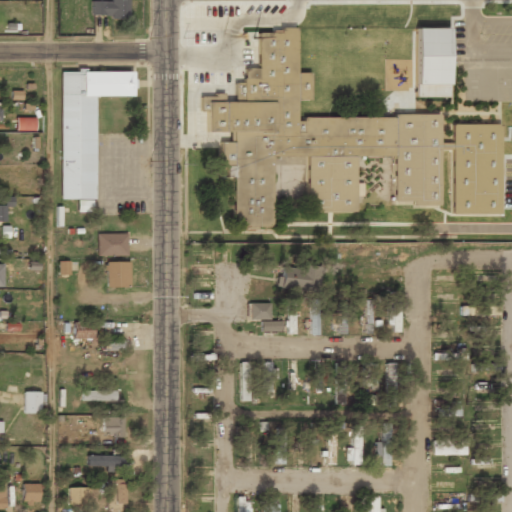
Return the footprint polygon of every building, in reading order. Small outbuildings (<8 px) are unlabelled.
[(89,1),(89,17),(127,17),(127,0),(108,0),(108,1),(89,1)] [(446,28),(413,28),(413,98),(446,98),(446,28)] [(294,116),(295,101),(299,101),(299,30),(254,30),(254,68),(235,68),(235,98),(215,97),(203,97),(203,133),(227,133),(227,151),(226,228),(269,228),(270,157),(303,158),(302,212),(351,213),(352,157),(390,157),(389,206),(437,206),(437,152),(448,152),(447,214),(496,215),(497,126),(448,125),(448,143),(436,143),(437,118),(294,116)] [(58,71),(57,199),(92,199),(93,96),(130,97),(131,71),(58,71)] [(33,117),(15,117),(15,130),(33,130),(33,117)] [(125,233),(95,233),(95,255),(125,255),(125,233)] [(68,275),(68,261),(57,261),(57,275),(68,275)] [(127,261),(105,261),(105,287),(127,287),(127,261)] [(317,267),(279,267),(279,287),(317,287),(317,267)] [(307,336),(316,336),(316,302),(307,302),(307,336)] [(267,303),(247,303),(247,321),(258,321),(258,332),(278,332),(278,321),(267,321),(267,303)] [(369,334),(369,303),(361,303),(361,334),(369,334)] [(283,305),(283,326),(292,326),(292,305),(283,305)] [(496,315),(496,305),(458,305),(458,315),(496,315)] [(385,333),(397,333),(397,308),(385,308),(385,333)] [(343,334),(343,310),(332,310),(332,334),(343,334)] [(72,338),(90,338),(90,324),(72,324),(72,338)] [(121,340),(101,340),(101,350),(121,350),(121,340)] [(270,362),(260,362),(261,393),(272,392),(270,362)] [(237,402),(247,402),(247,363),(237,363),(237,402)] [(497,363),(475,363),(475,373),(497,373),(497,363)] [(333,364),(332,391),(342,391),(343,380),(347,380),(347,364),(333,364)] [(383,402),(393,402),(393,364),(383,364),(383,402)] [(362,376),(362,390),(372,390),(372,376),(362,376)] [(311,398),(319,397),(318,383),(309,383),(311,398)] [(440,389),(440,398),(456,397),(455,388),(440,389)] [(113,401),(113,390),(78,390),(78,401),(113,401)] [(20,414),(38,414),(38,392),(20,392),(20,414)] [(332,404),(340,404),(340,393),(332,393),(332,404)] [(485,410),(485,402),(472,402),(472,410),(485,410)] [(440,417),(457,417),(457,406),(440,406),(440,417)] [(100,417),(100,436),(122,436),(122,417),(100,417)] [(462,420),(462,428),(495,428),(495,420),(462,420)] [(387,425),(376,425),(376,467),(387,467),(387,425)] [(256,426),(246,426),(246,464),(256,464),(256,426)] [(281,462),(281,432),(269,432),(269,462),(281,462)] [(297,465),(305,465),(305,433),(297,433),(297,465)] [(322,466),(333,466),(333,436),(322,436),(322,466)] [(429,454),(462,454),(462,443),(429,443),(429,454)] [(357,465),(357,445),(343,444),(343,465),(357,465)] [(84,467),(121,467),(121,456),(84,456),(84,467)] [(122,504),(122,480),(111,480),(111,504),(122,504)] [(20,501),(36,501),(36,484),(20,484),(20,501)] [(88,488),(66,488),(66,506),(88,506),(88,488)] [(322,511),(322,497),(312,497),(312,511),(322,511)] [(366,497),(366,511),(376,511),(376,497),(366,497)] [(272,511),(272,498),(260,498),(260,511),(272,511)] [(286,498),(286,511),(294,511),(294,498),(286,498)] [(247,511),(247,499),(234,499),(234,511),(247,511)] [(338,511),(347,511),(347,499),(338,499),(338,511)]
